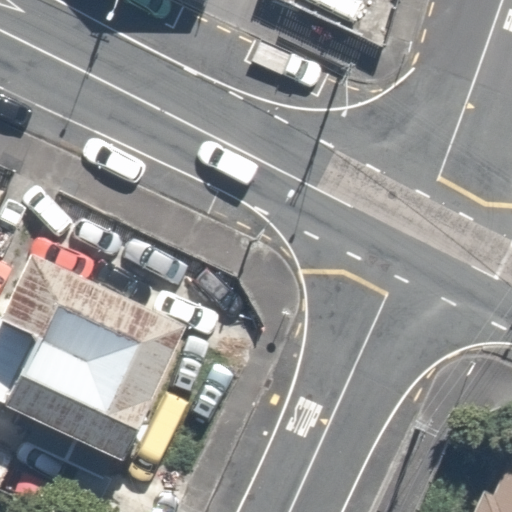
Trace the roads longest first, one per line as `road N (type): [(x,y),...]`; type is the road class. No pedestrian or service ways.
road 1 (tertiary): [(0,28),(410,241)]
road 2 (residential): [(410,241),(291,511)]
road 3 (residential): [(496,0),(410,241)]
